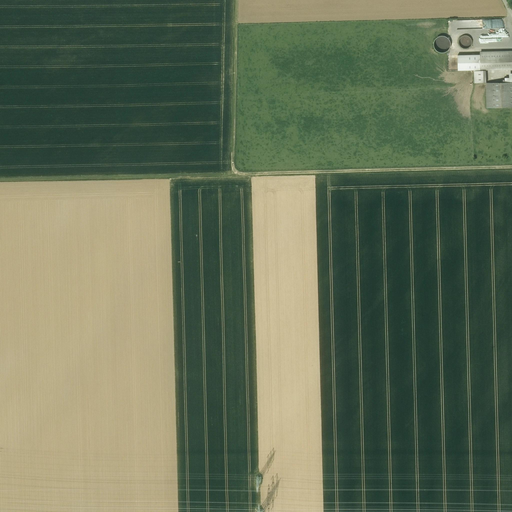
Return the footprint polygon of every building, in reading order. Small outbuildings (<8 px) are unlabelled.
[(498,19),(498,28),(478,28),(478,37),(505,37),(506,29),(503,28),(503,19),(498,19)] [(469,36),(466,36),(464,36),(462,37),(460,38),(459,40),(459,43),(459,45),(461,47),(463,48),(465,49),(468,48),(470,47),(471,45),(472,43),(472,40),(471,38),(469,36)] [(511,51),(480,52),(481,70),(511,69),(511,51)] [(474,83),(486,83),(485,70),(474,71),(474,83)] [(511,82),(486,83),(487,108),(511,106),(511,82)]
